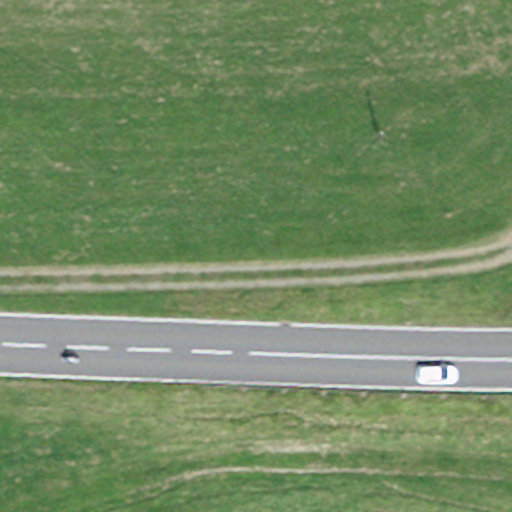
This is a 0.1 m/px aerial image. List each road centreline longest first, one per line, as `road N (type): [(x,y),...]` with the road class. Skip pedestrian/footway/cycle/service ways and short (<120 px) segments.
road 1 (track): [(511,243),(490,256),(430,265),(0,281)]
road 2 (primary): [(511,359),(0,343)]
